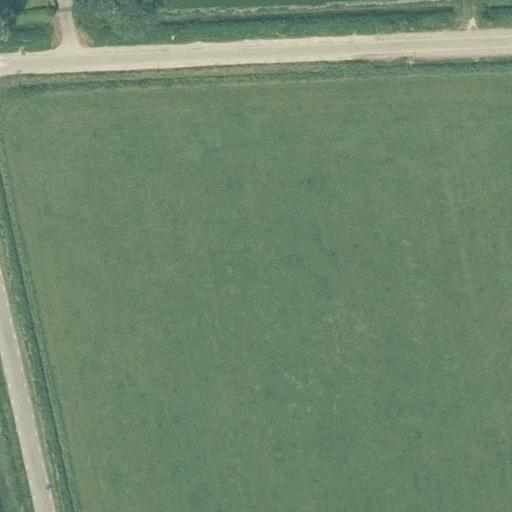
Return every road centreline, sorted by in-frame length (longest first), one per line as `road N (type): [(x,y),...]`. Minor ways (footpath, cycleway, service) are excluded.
road 1 (unclassified): [(0,65),(511,44)]
road 2 (unclassified): [(49,511),(0,303)]
